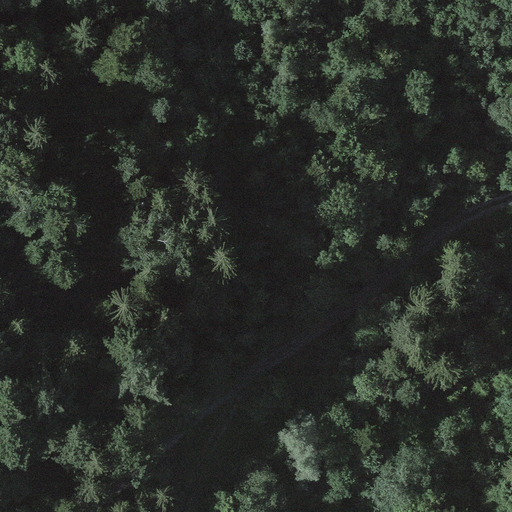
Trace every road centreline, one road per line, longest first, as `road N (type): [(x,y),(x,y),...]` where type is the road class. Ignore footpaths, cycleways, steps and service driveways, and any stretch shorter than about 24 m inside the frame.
road 1 (track): [(511,199),(477,209),(232,389),(186,511)]
road 2 (track): [(232,389),(75,511)]
